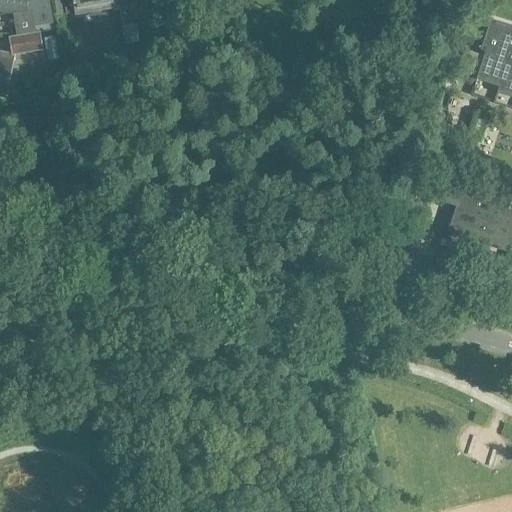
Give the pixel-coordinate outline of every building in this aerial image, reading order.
[(8,38),(9,40),(40,35),(39,33),(53,30),(48,0),(0,0),(0,15),(32,10),(36,33),(8,38)] [(134,0),(74,0),(77,15),(117,8),(117,9),(121,9),(126,45),(139,43),(137,26),(138,26),(134,0)] [(511,27),(492,21),(481,52),(486,53),(477,81),(499,88),(497,94),(511,99),(511,207),(478,196),(481,188),(455,180),(448,201),(460,205),(451,234),(511,253),(511,27)] [(40,35),(9,40),(12,57),(43,51),(40,35)] [(477,73),(480,58),(470,56),(467,71),(477,73)] [(13,64),(0,61),(0,95),(7,97),(13,64)] [(396,260),(377,250),(362,279),(382,289),(396,260)]
